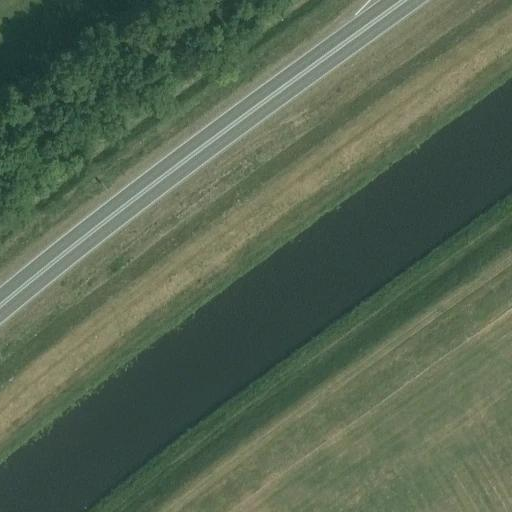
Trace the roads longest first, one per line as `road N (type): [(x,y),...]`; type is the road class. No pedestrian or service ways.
road 1 (trunk): [(0,307),(155,181),(405,0)]
road 2 (unclassified): [(0,129),(215,0)]
